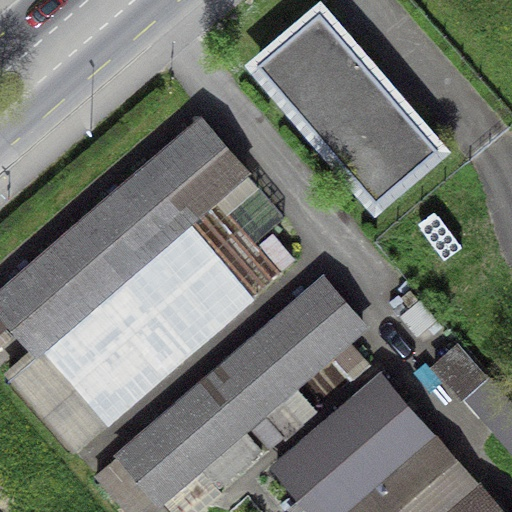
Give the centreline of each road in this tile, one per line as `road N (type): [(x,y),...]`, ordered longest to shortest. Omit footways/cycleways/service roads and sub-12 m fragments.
road 1 (unknown): [(136,0),(471,451)]
road 2 (unknown): [(365,0),(453,101),(511,207)]
road 3 (secondary): [(0,92),(106,0)]
